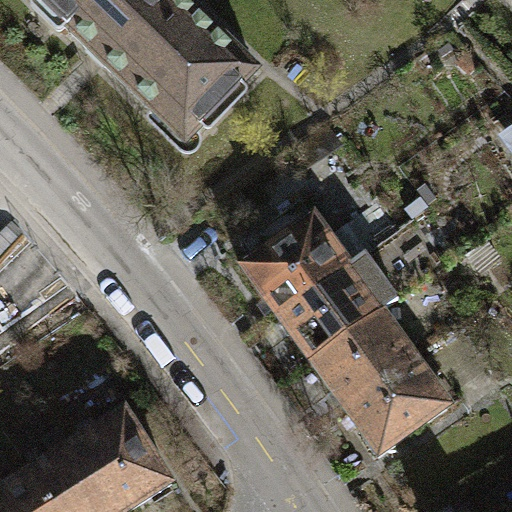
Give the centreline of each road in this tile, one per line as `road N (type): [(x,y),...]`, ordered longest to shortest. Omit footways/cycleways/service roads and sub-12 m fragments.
road 1 (residential): [(308,492),(127,255)]
road 2 (residential): [(127,255),(0,112)]
